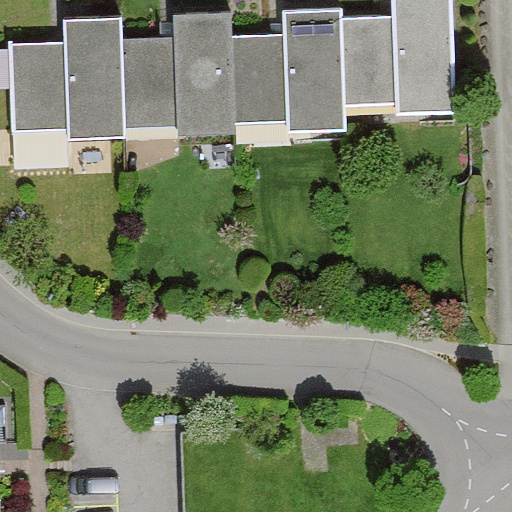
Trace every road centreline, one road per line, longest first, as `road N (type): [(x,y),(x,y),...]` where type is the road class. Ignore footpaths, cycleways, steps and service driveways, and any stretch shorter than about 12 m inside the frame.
road 1 (residential): [(0,318),(85,352),(209,364),(359,363),(417,379),(511,431)]
road 2 (residential): [(504,0),(511,266)]
